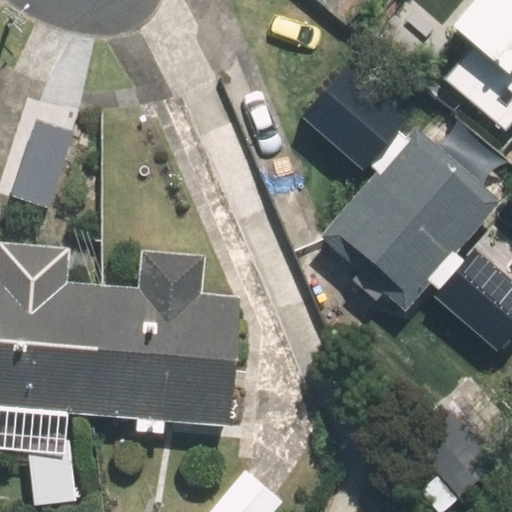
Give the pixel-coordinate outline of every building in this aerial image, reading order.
[(511,0),(471,0),(443,33),(465,52),(438,84),(501,137),(511,124),(511,0)] [(394,294),(385,306),(408,322),(487,209),(367,124),(341,161),(370,181),(325,245),(394,294)] [(137,254),(134,290),(65,285),(67,250),(0,245),(0,410),(228,428),(238,298),(198,295),(200,259),(137,254)] [(511,432),(465,377),(400,432),(455,497),(511,449),(511,432)] [(271,511),(279,503),(243,474),(211,511),(271,511)]
